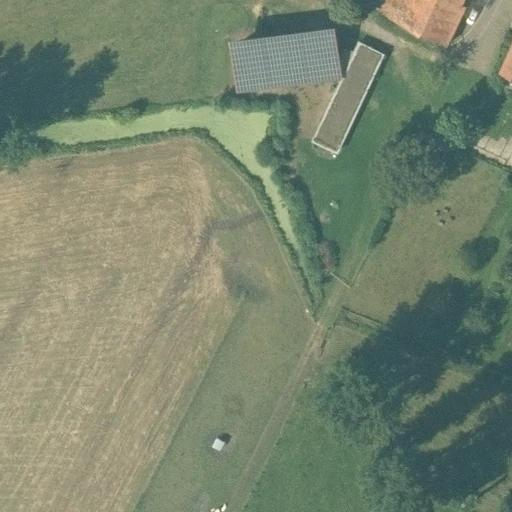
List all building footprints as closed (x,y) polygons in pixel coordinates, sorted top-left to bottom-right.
[(378,0),(375,9),(447,44),(466,5),(462,3),(463,0),(378,0)] [(237,44),(241,84),(337,72),(333,33),(237,44)] [(383,54),(359,42),(348,65),(372,77),(383,54)] [(511,44),(500,71),(511,76),(511,44)] [(348,65),(314,138),(337,151),(372,77),(348,65)]
